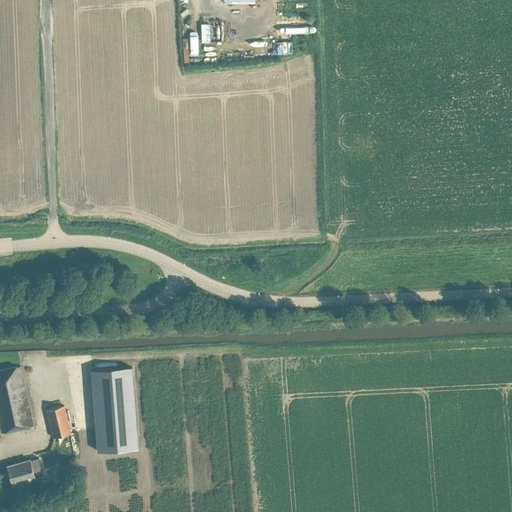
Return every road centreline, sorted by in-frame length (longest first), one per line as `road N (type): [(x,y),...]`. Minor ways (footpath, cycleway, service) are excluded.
road 1 (tertiary): [(182,269),(268,302),(511,292)]
road 2 (unclassified): [(54,242),(45,0)]
road 3 (unclassified): [(0,316),(141,308),(163,298),(182,269)]
road 4 (tertiary): [(182,269),(118,244),(54,242)]
